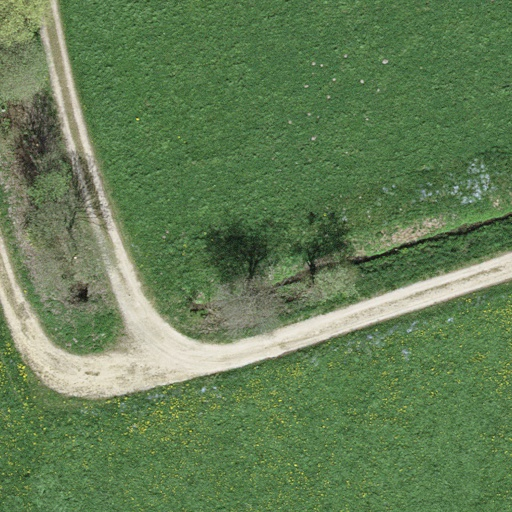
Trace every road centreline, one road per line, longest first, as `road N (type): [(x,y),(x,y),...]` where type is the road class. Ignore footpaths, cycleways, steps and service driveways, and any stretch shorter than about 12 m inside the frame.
road 1 (track): [(47,0),(66,130),(136,325),(209,361),(511,274)]
road 2 (track): [(209,361),(89,388),(4,315),(0,294)]
